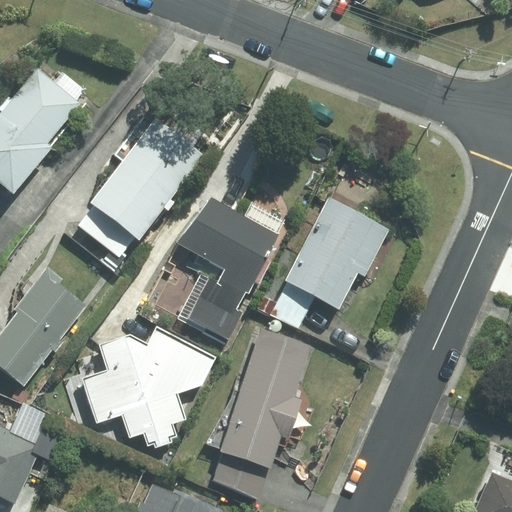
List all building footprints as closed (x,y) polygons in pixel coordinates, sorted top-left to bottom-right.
[(0,112),(2,114),(0,116),(0,176),(18,192),(56,145),(52,142),(84,103),(79,99),(87,89),(66,72),(58,82),(40,67),(15,98),(10,95),(0,107),(0,112)] [(210,151),(160,114),(95,200),(145,237),(210,151)] [(214,276),(192,317),(231,338),(245,312),(239,308),(249,290),(252,291),(283,233),(208,192),(181,241),(229,268),(222,281),(214,276)] [(333,196),(288,279),(342,307),(361,272),(367,275),(393,228),(333,196)] [(20,309),(0,336),(0,361),(28,385),(89,304),(80,296),(81,295),(63,281),(66,277),(50,264),(17,307),(20,309)] [(264,323),(224,449),(232,451),(221,486),(262,499),(272,466),(275,467),(285,435),(294,438),(306,398),(297,395),(315,339),(264,323)] [(218,355),(159,325),(150,342),(133,333),(102,343),(110,369),(84,377),(99,421),(125,414),(131,437),(146,432),(149,445),(157,443),(157,447),(175,442),(175,437),(179,435),(175,422),(189,419),(182,392),(205,384),(218,355)] [(0,492),(18,501),(45,443),(0,422),(0,492)] [(511,511),(511,488),(510,488),(485,476),(467,511),(511,511)] [(177,491),(153,481),(139,511),(224,511),(226,508),(179,488),(177,491)]
